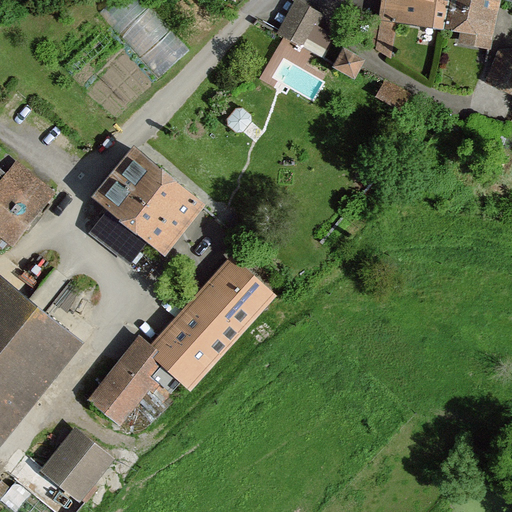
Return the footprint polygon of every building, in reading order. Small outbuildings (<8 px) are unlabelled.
[(322,13),(297,0),(296,0),(278,35),(303,48),(307,41),(315,26),(322,13)] [(387,0),(385,21),(376,19),(373,44),(392,57),(398,23),(465,32),(463,46),(491,49),(500,3),(494,2),(494,0),(387,0)] [(158,34),(141,50),(165,75),(194,48),(159,11),(147,22),(158,34)] [(315,26),(307,41),(325,51),(334,35),(315,26)] [(511,91),(511,52),(503,53),(491,83),(511,91)] [(413,94),(386,80),(378,94),(405,109),(413,94)] [(478,123),(470,146),(500,156),(508,133),(478,123)] [(0,156),(5,150),(0,146),(0,230),(17,244),(58,193),(22,164),(12,176),(0,166),(0,156)] [(137,153),(98,201),(113,213),(95,235),(133,265),(151,242),(167,256),(206,208),(137,153)] [(276,299),(235,262),(154,351),(144,341),(96,402),(123,426),(157,384),(171,396),(184,381),(194,390),(276,299)] [(0,436),(4,440),(83,342),(0,274),(0,436)] [(113,460),(76,431),(44,470),(81,500),(113,460)]
